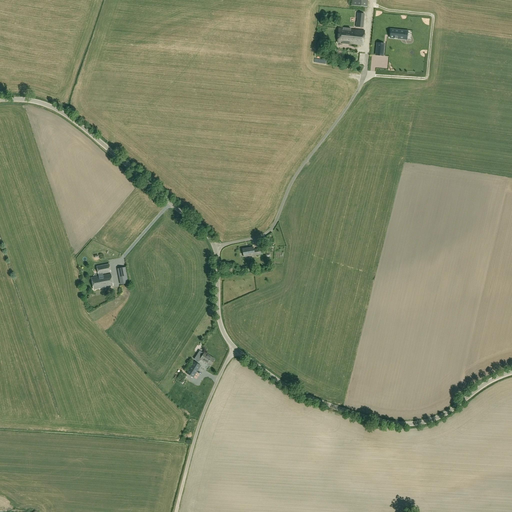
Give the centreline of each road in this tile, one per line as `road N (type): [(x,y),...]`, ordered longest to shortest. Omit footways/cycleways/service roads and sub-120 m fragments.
road 1 (unclassified): [(234,348),(220,326),(217,253),(208,235),(66,115),(0,101)]
road 2 (unclassified): [(234,348),(295,391),(392,423),(433,419),(511,372)]
